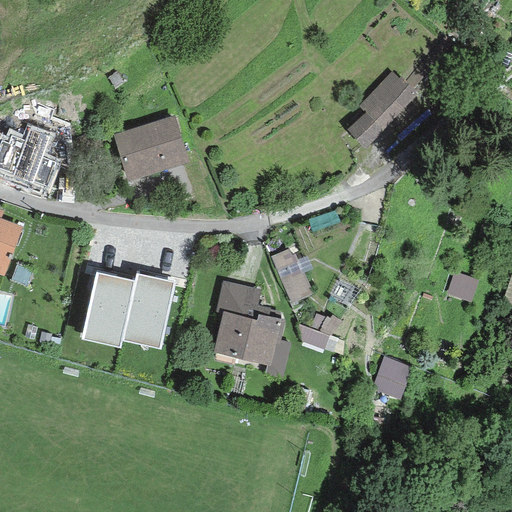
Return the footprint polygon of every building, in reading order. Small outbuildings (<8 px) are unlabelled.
[(398,77),(391,71),(357,106),(363,112),(347,128),(364,145),(416,91),(400,75),(398,77)] [(117,72),(107,78),(112,88),(122,82),(117,72)] [(112,136),(127,183),(189,163),(174,116),(112,136)] [(0,134),(0,173),(50,191),(61,160),(47,155),(54,134),(27,124),(23,135),(8,130),(5,136),(0,134)] [(0,275),(3,277),(22,227),(0,219),(3,211),(0,210),(0,275)] [(270,257),(290,304),(309,296),(312,294),(295,254),(291,256),(288,249),(270,257)] [(453,272),(445,294),(471,303),(478,281),(453,272)] [(121,341),(134,281),(95,273),(80,339),(119,348),(121,341)] [(175,282),(136,274),(134,281),(121,341),(160,350),(175,282)] [(511,306),(511,275),(510,275),(500,306),(511,310),(511,306)] [(260,290),(222,281),(214,313),(222,315),(212,353),(266,366),(270,367),(281,320),(278,319),(279,313),(270,310),(270,309),(257,306),(260,290)] [(315,314),(310,329),(319,332),(325,318),(315,314)] [(326,316),(325,318),(319,332),(328,336),(330,337),(341,322),(331,315),(329,318),(326,316)] [(285,321),(281,320),(270,367),(266,366),(264,374),(281,378),(289,343),(279,341),(285,321)] [(310,329),(297,324),(301,342),(323,350),(328,336),(319,332),(310,329)] [(342,342),(330,337),(328,336),(323,350),(332,353),(333,352),(342,356),(342,342)] [(412,368),(383,357),(370,389),(399,400),(412,368)]
